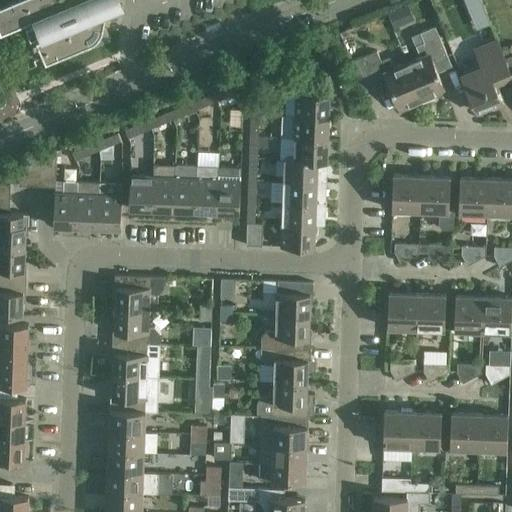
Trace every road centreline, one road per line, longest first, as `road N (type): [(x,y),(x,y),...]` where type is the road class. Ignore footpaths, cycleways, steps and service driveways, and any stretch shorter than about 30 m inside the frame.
road 1 (residential): [(66,511),(76,286),(87,268),(108,260),(352,265)]
road 2 (residential): [(0,142),(324,6)]
road 3 (residential): [(352,265),(356,160),(367,145),(382,137),(511,142)]
road 4 (residential): [(343,511),(352,265)]
